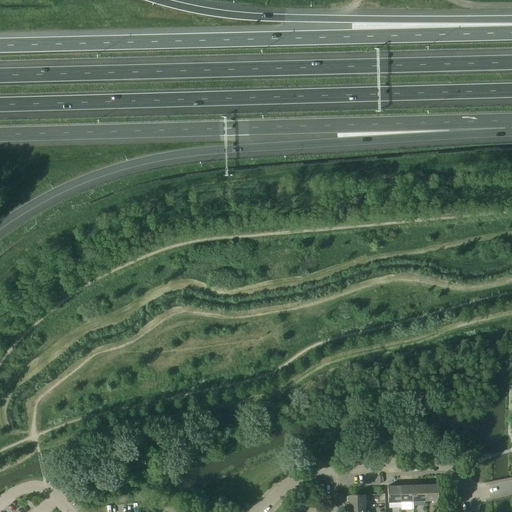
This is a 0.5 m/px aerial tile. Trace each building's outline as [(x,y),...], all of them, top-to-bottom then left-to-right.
[(426,500),(425,484),(413,485),(413,501),(426,500)] [(439,500),(438,484),(425,484),(426,500),(439,500)] [(401,501),(400,485),(387,486),(388,502),(401,501)] [(413,501),(413,485),(400,485),(401,501),(413,501)] [(365,506),(365,495),(365,494),(348,495),(349,507),(365,506)]
